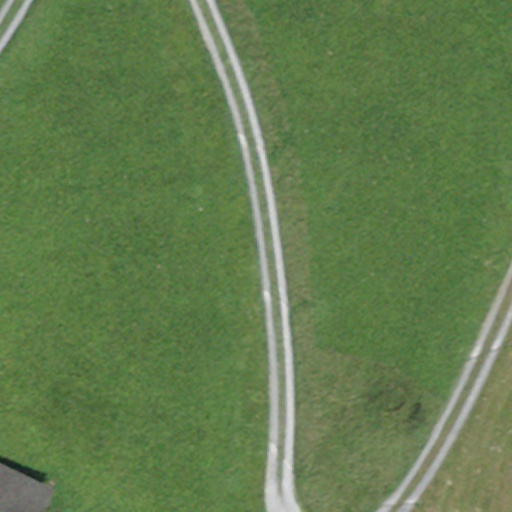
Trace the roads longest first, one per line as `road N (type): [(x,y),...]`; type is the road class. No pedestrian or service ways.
road 1 (track): [(197,0),(240,118),(272,307),(280,511)]
road 2 (track): [(388,511),(456,411),(511,285)]
